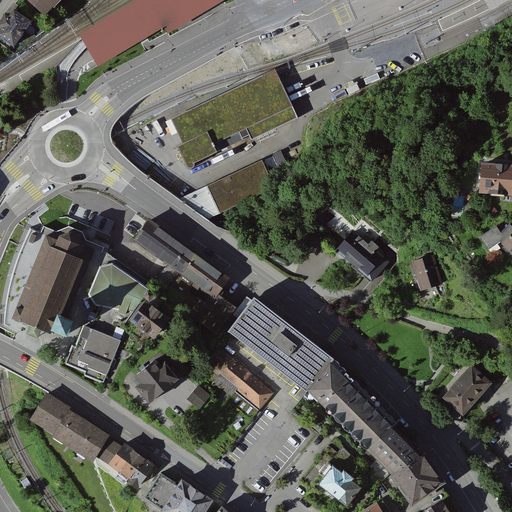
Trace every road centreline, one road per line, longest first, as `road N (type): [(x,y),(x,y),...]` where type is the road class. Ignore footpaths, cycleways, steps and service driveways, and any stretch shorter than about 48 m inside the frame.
road 1 (tertiary): [(0,348),(247,511)]
road 2 (tertiary): [(91,160),(290,299)]
road 3 (tertiary): [(293,0),(132,81),(84,121)]
road 4 (residential): [(511,351),(328,291),(298,291),(290,299)]
road 5 (tertiary): [(290,299),(378,374),(435,441)]
